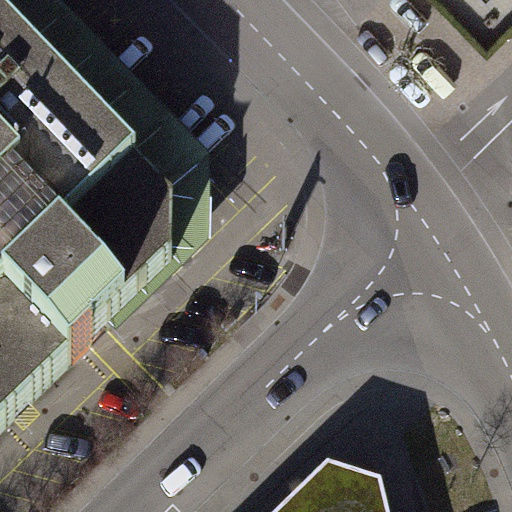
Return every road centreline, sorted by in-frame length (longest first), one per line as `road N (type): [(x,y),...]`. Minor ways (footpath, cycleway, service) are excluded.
road 1 (unclassified): [(141,511),(428,240)]
road 2 (unclassified): [(225,0),(316,93),(428,240)]
road 3 (unclassified): [(428,240),(511,378)]
